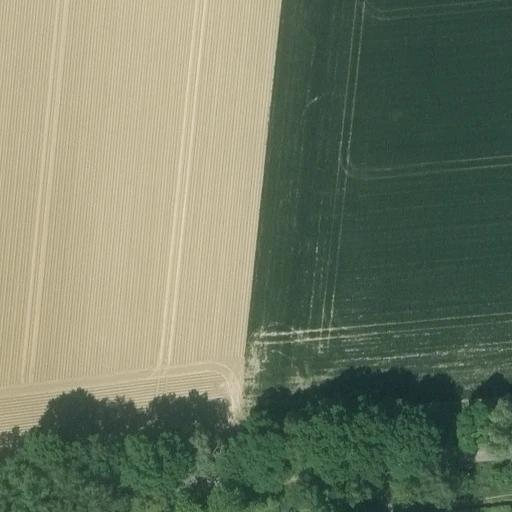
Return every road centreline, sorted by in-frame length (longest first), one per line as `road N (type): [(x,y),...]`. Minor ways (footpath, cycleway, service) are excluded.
road 1 (unclassified): [(511,450),(0,504)]
road 2 (track): [(345,511),(511,494)]
